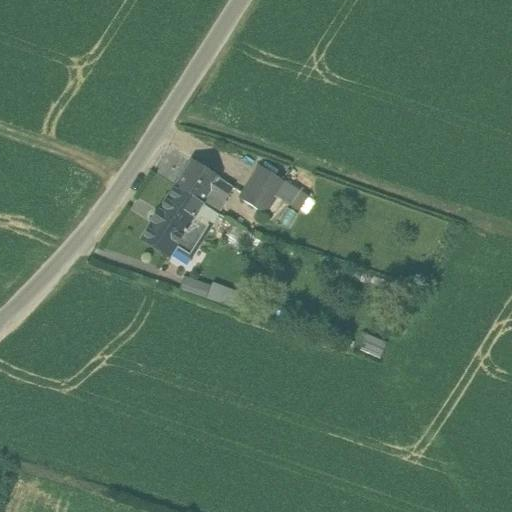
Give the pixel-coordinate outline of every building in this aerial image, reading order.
[(219,178),(191,160),(175,186),(203,204),(217,213),(217,214),(233,188),(218,179),(219,178)] [(240,198),(262,213),(274,194),(282,182),(261,168),(240,198)] [(307,198),(282,182),(274,194),(299,210),(307,198)] [(174,186),(158,212),(157,211),(156,213),(157,213),(153,220),(152,219),(152,220),(152,221),(141,239),(169,257),(174,249),(190,259),(212,225),(210,224),(216,215),(217,215),(217,214),(217,213),(203,204),(175,186),(174,186)] [(235,225),(226,243),(238,250),(249,233),(236,224),(235,225)] [(230,305),(235,290),(183,274),(179,289),(230,305)] [(367,331),(359,347),(379,357),(387,341),(367,331)]
